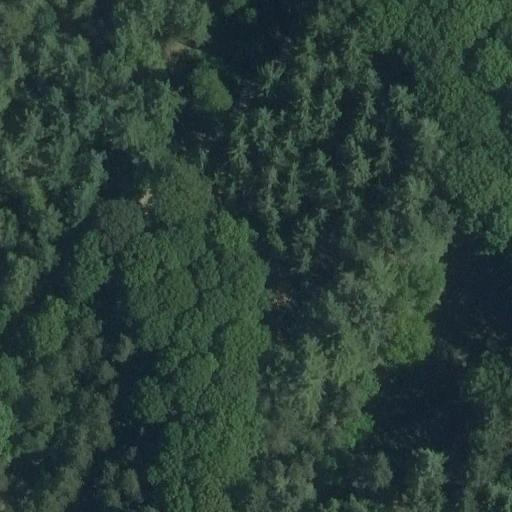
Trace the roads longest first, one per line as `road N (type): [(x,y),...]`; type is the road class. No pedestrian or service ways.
road 1 (track): [(0,371),(309,32),(312,17)]
road 2 (track): [(309,32),(511,238)]
